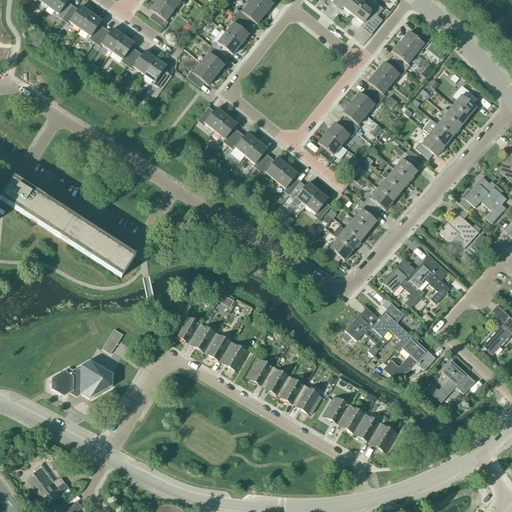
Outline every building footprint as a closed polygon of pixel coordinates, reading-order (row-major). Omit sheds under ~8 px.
[(47,8),(52,0),(31,0),(35,3),(37,1),(47,8)] [(62,22),(72,7),(67,3),(68,0),(52,0),(47,8),(58,15),(56,17),(62,22)] [(182,4),(184,0),(157,0),(157,1),(173,12),(180,2),(182,4)] [(252,0),(249,3),(264,15),(273,5),(269,3),(271,0),(252,0)] [(352,16),(363,3),(359,0),(340,0),(335,7),(340,11),(342,9),(352,16)] [(165,22),(173,12),(157,1),(149,11),(153,14),(149,19),(163,30),(167,24),(165,22)] [(256,26),(264,15),(249,3),(242,13),(239,12),(235,17),(249,28),(253,23),(256,26)] [(363,3),(352,16),(362,25),(360,28),(365,31),(382,11),(376,6),(372,6),(370,9),(363,3)] [(79,31),(91,15),(80,7),(77,11),(72,7),(62,22),(68,26),(69,23),(79,31)] [(94,44),(104,30),(99,26),(101,22),(91,15),(79,31),(90,38),(88,40),(94,44)] [(245,33),(249,28),(235,17),(231,23),(233,24),(225,34),(240,46),(248,36),(245,33)] [(48,39),(52,34),(45,29),(41,35),(48,39)] [(111,53),(123,38),(112,30),(110,34),(104,30),(94,44),(100,48),(101,46),(111,53)] [(400,43),(415,56),(423,46),(425,48),(429,42),(416,31),(411,36),(408,33),(400,43)] [(232,56),(240,46),(225,34),(217,44),(215,42),(211,48),(224,59),(228,54),(232,56)] [(126,67),(136,52),(131,49),(133,45),(123,38),(111,53),(122,61),(120,63),(126,67)] [(407,65),(415,56),(400,43),(392,54),(395,56),(391,61),(405,73),(409,67),(407,65)] [(220,64),(224,59),(211,48),(206,53),(208,55),(200,65),(215,77),(224,67),(220,64)] [(144,76),(155,60),(144,53),(142,56),(136,52),(126,67),(132,71),(133,69),(144,76)] [(155,60),(144,76),(154,83),(152,85),(158,90),(168,75),(163,71),(165,68),(155,60)] [(400,78),(405,73),(391,61),(387,67),(383,64),(375,74),(390,86),(398,76),(400,78)] [(207,87),(215,77),(200,65),(193,75),(190,73),(186,79),(200,90),(204,84),(207,87)] [(382,96),(390,86),(375,74),(367,84),(370,87),(366,92),(380,103),(384,97),(382,96)] [(452,108),(467,120),(475,109),(472,106),(477,101),(463,90),(458,96),(460,97),(452,108)] [(424,100),(427,95),(422,91),(419,95),(424,100)] [(375,108),(380,103),(366,92),(362,97),(359,94),(350,105),(365,117),(373,107),(375,108)] [(416,109),(419,105),(414,101),(411,105),(416,109)] [(357,126),(365,117),(350,105),(342,114),(346,117),(341,122),(355,133),(360,128),(357,126)] [(459,129),(467,120),(452,108),(448,113),(444,109),(441,114),(445,117),(444,117),(459,129)] [(214,133),(226,118),(216,110),(213,113),(208,109),(197,122),(203,127),(204,125),(214,133)] [(408,119),(412,115),(406,111),(403,115),(408,119)] [(451,139),(459,129),(444,117),(436,127),(451,139)] [(228,147),(239,134),(234,129),(236,126),(226,118),(214,133),(224,141),(222,143),(228,147)] [(351,139),(355,133),(341,122),(337,127),(334,125),(326,135),(341,147),(349,137),(351,139)] [(443,149),(451,139),(436,127),(428,137),(443,149)] [(244,158),(256,143),(246,134),(244,138),(239,134),(228,147),(233,152),(235,150),(244,158)] [(333,157),(341,147),(326,135),(317,145),(321,147),(316,153),(330,164),(335,158),(333,157)] [(435,158),(443,149),(428,137),(421,146),(419,144),(414,150),(428,161),(432,156),(435,158)] [(511,143),(510,142),(503,150),(510,156),(497,171),(510,183),(511,180),(511,143)] [(258,172),(269,158),(264,154),(266,151),(256,143),(244,158),(254,166),(252,168),(258,172)] [(393,172),(408,184),(416,173),(413,170),(418,165),(404,154),(399,159),(401,161),(393,172)] [(275,182),(287,167),(277,159),(274,162),(269,158),(258,172),(263,176),(265,174),(275,182)] [(369,167),(372,163),(367,159),(364,163),(369,167)] [(288,197),(299,183),(294,179),(297,176),(287,167),(275,182),(284,190),(283,192),(288,197)] [(361,177),(364,173),(359,169),(356,172),(361,177)] [(400,193),(408,184),(393,172),(389,177),(384,172),(380,177),(385,181),(394,189),(400,193)] [(0,201),(120,279),(134,257),(13,179),(0,199),(0,201)] [(501,206),(506,201),(482,179),(463,200),(474,210),(480,203),(492,214),(486,221),(491,225),(505,210),(501,206)] [(392,203),(400,193),(394,189),(385,181),(377,191),(380,193),(392,203)] [(305,207),(317,192),(307,184),(304,187),(299,183),(288,197),(294,201),(295,199),(305,207)] [(384,212),(392,203),(380,193),(377,191),(370,200),(368,198),(363,204),(376,216),(381,210),(384,212)] [(317,192),(305,207),(315,215),(313,217),(319,222),(330,208),(325,204),(327,200),(317,192)] [(373,220),(376,216),(363,204),(359,209),(361,211),(352,221),(367,233),(376,223),(373,220)] [(477,234),(480,231),(475,226),(472,229),(449,209),(445,214),(451,220),(438,234),(455,250),(459,245),(464,249),(477,234)] [(332,220),(336,216),(330,212),(327,215),(332,220)] [(359,243),(367,233),(352,221),(344,231),(359,243)] [(351,253),(359,243),(344,231),(336,241),(351,253)] [(480,248),(487,240),(481,235),(474,242),(480,248)] [(344,262),(351,253),(336,241),(332,246),(330,244),(322,254),(336,265),(341,260),(344,262)] [(407,280),(418,290),(425,282),(437,293),(430,301),(435,306),(449,291),(440,282),(447,274),(428,257),(415,272),(407,280)] [(407,280),(415,272),(403,261),(381,284),(392,294),(400,287),(411,297),(404,305),(409,310),(423,295),(418,290),(407,280)] [(229,309),(234,301),(223,294),(218,302),(229,309)] [(402,350),(411,339),(396,325),(403,317),(387,301),(381,307),(386,311),(378,320),(377,320),(369,328),(381,338),(388,331),(400,342),(393,349),(398,354),(402,350)] [(511,320),(497,307),(491,313),(504,324),(482,348),(491,357),(511,336),(511,320)] [(369,328),(377,320),(366,309),(344,332),(351,339),(346,345),(350,348),(355,342),(356,343),(363,335),(374,345),(367,353),(372,358),(386,343),(381,338),(369,328)] [(189,346),(200,327),(184,317),(173,336),(189,346)] [(204,355),(216,336),(200,327),(189,346),(204,355)] [(109,355),(121,336),(113,331),(101,350),(109,355)] [(220,364),(231,345),(216,336),(204,355),(220,364)] [(402,350),(409,357),(398,369),(390,362),(386,367),(401,381),(415,365),(423,372),(435,360),(411,339),(402,350)] [(231,345),(220,364),(237,374),(248,355),(231,345)] [(262,389),(273,370),(257,360),(246,379),(262,389)] [(112,376),(89,362),(73,372),(69,369),(64,372),(63,372),(51,379),(51,390),(63,398),(73,392),(89,401),(111,388),(112,376)] [(463,396),(474,383),(451,362),(441,373),(449,381),(438,392),(430,385),(425,391),(440,404),(455,389),(463,396)] [(278,398),(289,379),(273,370),(262,389),(278,398)] [(332,386),(335,381),(330,378),(327,384),(332,386)] [(293,406),(304,387),(289,379),(278,398),(293,406)] [(304,387),(293,406),(310,416),(321,397),(304,387)] [(338,427),(349,408),(333,398),(322,417),(338,427)] [(353,435),(365,416),(349,408),(338,427),(353,435)] [(369,445),(380,426),(365,416),(353,435),(369,445)] [(380,426),(369,445),(386,455),(397,436),(380,426)] [(6,455),(13,449),(10,444),(2,450),(6,455)] [(50,486),(44,478),(48,475),(41,465),(33,471),(35,475),(26,482),(46,508),(59,498),(68,490),(60,479),(50,486)] [(77,511),(81,509),(77,503),(65,511),(77,511)]
